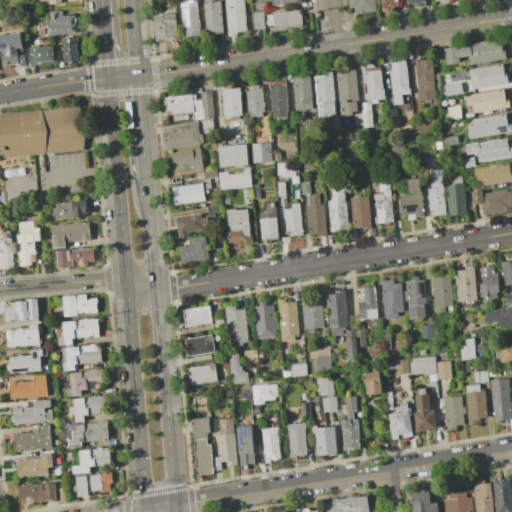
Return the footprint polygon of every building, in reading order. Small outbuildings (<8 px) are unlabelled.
[(228,37),(224,0),(243,0),(247,35),(228,37)] [(373,0),(375,11),(353,14),(352,7),(348,7),(346,0),(373,0)] [(395,0),(396,6),(386,7),(386,9),(381,9),(379,0),(395,0)] [(207,36),(202,4),(218,2),(223,33),(207,36)] [(253,31),(250,4),(265,2),(266,11),(262,11),(264,30),(253,31)] [(183,38),(180,7),(196,6),(200,36),(183,38)] [(46,26),(45,21),(49,20),(48,11),(60,10),(61,15),(74,14),(75,33),(47,36),(47,34),(43,35),(42,27),(46,26)] [(300,11),(301,26),(274,29),(274,25),(268,25),(266,14),(300,11)] [(174,14),(176,39),(154,40),(152,15),(174,14)] [(0,34),(17,32),(19,42),(13,43),(14,48),(20,47),(23,65),(15,67),(14,59),(1,61),(0,54),(0,34)] [(75,36),(77,61),(63,62),(61,37),(75,36)] [(455,47),(455,48),(465,46),(465,45),(498,40),(500,49),(502,48),(504,59),(468,64),(467,56),(457,57),(457,62),(445,64),(442,49),(455,47)] [(33,46),(33,47),(52,46),(53,62),(28,65),(27,46),(33,46)] [(431,59),(434,99),(418,100),(415,64),(413,64),(413,60),(431,59)] [(405,61),(407,94),(400,94),(401,104),(391,105),(388,62),(405,61)] [(501,63),(503,73),(505,72),(506,83),(471,89),(467,69),(501,63)] [(364,68),(364,66),(366,64),(368,64),(371,65),(373,67),(379,67),(381,89),(382,89),(383,98),(366,100),(364,68)] [(344,72),(344,70),(354,69),(357,101),(354,101),(355,111),(350,112),(350,115),(339,116),(335,73),(344,72)] [(321,75),(321,73),(330,72),(335,115),(318,117),(317,107),(315,107),(312,76),(321,75)] [(301,77),(301,75),(307,74),(311,109),(294,111),(290,78),(301,77)] [(281,82),(281,85),(284,85),(286,117),(271,118),(268,83),(281,82)] [(459,82),(461,93),(445,96),(443,85),(459,82)] [(257,85),(257,89),(261,88),(262,111),(260,111),(261,116),(246,117),(244,86),(257,85)] [(225,89),(225,86),(229,86),(230,89),(238,88),(240,115),(238,115),(238,119),(229,120),(229,116),(223,116),(221,89),(225,89)] [(469,96),(469,95),(502,89),(504,101),(506,100),(507,107),(472,112),(471,106),(464,107),(463,97),(469,96)] [(190,94),(190,96),(193,95),(194,101),(200,100),(199,92),(209,91),(212,117),(202,118),(202,119),(192,120),(191,112),(170,114),(170,111),(165,111),(163,97),(190,94)] [(369,102),(371,127),(361,128),(359,103),(369,102)] [(458,105),(460,118),(447,120),(445,107),(458,105)] [(4,159),(1,115),(81,108),(85,152),(44,155),(18,157),(4,159)] [(395,108),(396,120),(387,121),(386,109),(395,108)] [(472,125),(471,119),(504,114),(506,125),(509,125),(510,131),(468,138),(466,126),(472,125)] [(210,119),(212,132),(202,133),(200,120),(210,119)] [(173,130),(173,128),(184,127),(185,128),(187,128),(186,122),(196,121),(197,134),(200,133),(201,142),(199,142),(199,144),(167,148),(166,143),(167,143),(166,131),(173,130)] [(455,135),(457,144),(442,146),(441,138),(455,135)] [(505,138),(506,148),(511,147),(511,156),(476,162),(475,153),(465,154),(464,144),(505,138)] [(268,142),(270,161),(251,163),(249,144),(268,142)] [(244,144),(246,165),(222,167),(222,169),(219,169),(217,147),(244,144)] [(403,146),(404,158),(390,159),(389,147),(403,146)] [(170,162),(169,153),(198,149),(201,169),(172,173),(171,168),(168,168),(167,162),(170,162)] [(472,157),(473,166),(462,167),(461,159),(472,157)] [(507,163),(509,172),(511,171),(511,181),(479,186),(478,182),(475,183),(472,168),(507,163)] [(249,167),(250,187),(219,190),(218,172),(226,171),(226,174),(242,173),(241,168),(249,167)] [(215,169),(216,177),(203,179),(202,171),(215,169)] [(377,194),(376,184),(373,185),(373,181),(376,180),(376,173),(387,172),(391,222),(387,222),(387,225),(381,225),(381,223),(374,223),(372,195),(377,194)] [(427,189),(435,188),(434,173),(441,173),(444,214),(429,215),(427,189)] [(445,178),(451,178),(451,176),(455,176),(455,177),(460,177),(460,184),(462,184),(465,214),(448,215),(445,178)] [(399,203),(398,195),(412,194),(412,192),(406,192),(405,179),(417,178),(418,191),(420,191),(422,216),(414,217),(414,213),(406,213),(406,216),(400,217),(399,206),(397,206),(397,204),(399,203)] [(283,182),(284,195),(277,196),(275,182),(283,182)] [(308,182),(308,194),(300,194),(300,182),(308,182)] [(201,183),(203,200),(173,205),(170,187),(201,183)] [(331,201),(330,189),(343,188),(347,230),(329,231),(326,201),(331,201)] [(481,194),(505,190),(505,192),(511,190),(511,205),(507,206),(508,210),(481,214),(479,203),(472,204),(470,192),(480,191),(481,194)] [(307,204),(307,195),(318,194),(319,203),(322,203),(325,236),(316,236),(316,234),(307,235),(305,204),(307,204)] [(366,196),(369,228),(361,229),(361,227),(352,228),(349,198),(366,196)] [(56,207),(56,203),(85,201),(85,213),(83,213),(83,217),(52,219),(52,208),(56,207)] [(282,209),(290,208),(290,204),(298,203),(300,234),(288,235),(288,231),(284,231),(282,209)] [(206,206),(219,205),(219,211),(213,212),(213,217),(207,217),(206,206)] [(266,212),(266,207),(274,207),(276,238),(260,239),(258,213),(266,212)] [(234,209),(234,211),(246,209),(249,244),(237,245),(236,242),(229,242),(226,210),(234,209)] [(174,217),(199,213),(200,218),(205,217),(207,224),(202,225),(203,230),(197,231),(197,230),(185,232),(186,235),(177,237),(174,217)] [(18,234),(17,222),(34,221),(35,228),(38,228),(39,240),(33,240),(34,260),(30,261),(30,264),(27,264),(27,267),(21,267),(21,265),(18,265),(15,234),(18,234)] [(87,222),(89,240),(63,242),(64,247),(52,248),(50,226),(87,222)] [(192,244),(191,238),(203,236),(207,258),(180,263),(177,246),(192,244)] [(0,239),(2,239),(2,238),(9,238),(10,253),(11,253),(12,268),(0,268),(0,239)] [(78,266),(72,266),(66,266),(66,267),(56,268),(55,251),(77,250),(77,249),(81,248),(81,250),(84,249),(84,248),(86,248),(86,249),(91,249),(92,261),(85,262),(85,265),(84,267),(81,268),(78,266)] [(511,260),(511,284),(503,286),(500,262),(511,260)] [(481,283),(479,267),(495,265),(498,292),(496,292),(496,298),(486,299),(486,296),(479,296),(478,283),(481,283)] [(464,270),(464,267),(472,266),(475,300),(456,301),(453,271),(464,270)] [(441,276),(441,275),(448,274),(451,305),(443,306),(443,311),(434,312),(431,277),(441,276)] [(406,291),(405,282),(408,281),(408,277),(416,277),(417,281),(422,280),(425,306),(423,306),(424,318),(408,319),(407,300),(404,301),(403,291),(406,291)] [(379,281),(392,280),(392,284),(399,284),(402,311),(396,312),(396,316),(389,317),(389,319),(385,319),(384,313),(382,313),(379,281)] [(363,300),(361,288),(373,287),(376,317),(361,318),(361,320),(358,320),(356,301),(363,300)] [(335,294),(335,291),(343,290),(346,326),(343,326),(344,329),(341,330),(341,334),(330,335),(329,328),(328,328),(324,295),(335,294)] [(511,294),(511,302),(503,303),(503,294),(511,294)] [(84,295),(85,300),(88,299),(88,298),(95,297),(96,312),(75,314),(75,315),(63,316),(61,296),(84,295)] [(301,304),(300,299),(319,297),(322,327),(313,328),(313,332),(307,333),(307,328),(303,329),(301,307),(299,307),(299,304),(301,304)] [(9,307),(9,302),(24,301),(24,300),(35,299),(37,319),(3,321),(2,308),(9,307)] [(283,299),(283,303),(294,302),(297,336),(293,337),(294,340),(280,342),(276,300),(283,299)] [(258,306),(258,302),(264,302),(264,305),(272,305),(275,336),(256,338),(253,307),(258,306)] [(208,305),(210,322),(184,327),(181,310),(208,305)] [(233,306),(234,310),(244,309),(247,341),(241,342),(242,346),(234,347),(233,343),(228,343),(224,307),(233,306)] [(511,307),(511,326),(498,328),(497,321),(485,323),(483,311),(511,307)] [(62,336),(61,321),(96,318),(98,336),(71,338),(71,344),(57,345),(57,337),(62,336)] [(28,328),(28,324),(37,323),(38,345),(5,348),(4,330),(28,328)] [(430,324),(431,338),(420,339),(419,325),(430,324)] [(364,329),(365,344),(355,345),(354,330),(364,329)] [(354,330),(356,359),(347,360),(344,331),(354,330)] [(187,338),(187,337),(190,336),(190,338),(210,335),(210,337),(212,337),(213,341),(211,341),(213,351),(186,356),(184,339),(187,338)] [(472,338),(474,358),(459,359),(457,340),(472,338)] [(60,348),(88,346),(88,344),(99,344),(100,362),(73,364),(74,370),(62,371),(60,348)] [(495,352),(495,349),(499,349),(498,346),(511,344),(511,361),(494,363),(493,352),(495,352)] [(8,357),(29,356),(29,349),(44,349),(44,355),(39,355),(39,371),(24,371),(24,373),(8,374),(8,357)] [(256,349),(257,361),(243,363),(242,350),(256,349)] [(241,372),(246,372),(247,382),(231,384),(231,377),(233,377),(233,373),(229,373),(227,354),(237,353),(238,366),(240,366),(241,372)] [(329,355),(330,370),(314,372),(312,357),(329,355)] [(434,356),(435,372),(409,374),(408,359),(434,356)] [(406,359),(407,373),(392,375),(391,361),(406,359)] [(448,361),(450,378),(436,379),(435,362),(448,361)] [(305,362),(306,375),(290,377),(289,363),(305,362)] [(213,364),(216,381),(189,385),(186,368),(213,364)] [(498,368),(498,376),(488,377),(487,368),(498,368)] [(70,388),(68,373),(86,371),(86,370),(101,369),(102,388),(80,390),(81,395),(64,397),(63,388),(70,388)] [(486,371),(487,381),(473,382),(473,372),(486,371)] [(363,384),(362,374),(378,373),(380,393),(367,394),(366,384),(363,384)] [(10,386),(9,382),(33,381),(33,375),(45,374),(46,396),(9,399),(8,386),(10,386)] [(331,377),(333,394),(332,394),(332,396),(327,396),(327,395),(320,395),(320,392),(316,392),(315,379),(331,377)] [(507,378),(510,419),(492,420),(488,380),(507,378)] [(251,385),(275,384),(276,396),(274,396),(274,399),(263,400),(263,403),(252,404),(251,385)] [(477,384),(478,392),(483,391),(485,417),(478,418),(479,422),(467,423),(464,386),(477,384)] [(415,412),(414,396),(426,394),(428,411),(432,411),(434,428),(423,429),(423,431),(414,432),(412,413),(415,412)] [(102,396),(104,414),(98,415),(98,413),(82,415),(82,421),(74,421),(72,399),(102,396)] [(334,396),(336,411),(322,412),(321,398),(334,396)] [(340,420),(346,420),(344,397),(354,396),(355,410),(352,410),(353,419),(356,419),(358,443),(359,442),(359,445),(358,445),(358,448),(342,449),(340,420)] [(459,396),(460,407),(463,407),(464,414),(461,414),(462,424),(454,425),(454,429),(446,430),(445,426),(444,426),(441,398),(459,396)] [(13,412),(13,408),(35,407),(34,401),(50,400),(50,407),(43,407),(43,410),(51,409),(52,422),(13,425),(12,412),(13,412)] [(308,402),(309,415),(300,416),(299,402),(308,402)] [(393,412),(393,408),(406,406),(406,409),(408,408),(409,415),(408,415),(411,432),(409,432),(410,437),(391,440),(387,413),(393,412)] [(207,417),(208,432),(206,432),(206,438),(205,438),(193,439),(193,433),(191,433),(190,419),(207,417)] [(217,418),(218,431),(219,431),(218,419),(232,418),(235,464),(226,465),(226,461),(219,461),(220,470),(213,470),(212,457),(217,457),(216,435),(217,435),(217,431),(211,432),(210,419),(217,418)] [(72,440),(70,424),(95,422),(95,421),(105,420),(107,439),(80,441),(81,447),(67,448),(67,440),(72,440)] [(303,423),(306,455),(295,456),(296,457),(290,458),(287,424),(303,423)] [(37,432),(37,425),(49,424),(50,448),(14,451),(13,434),(37,432)] [(315,425),(315,427),(333,426),(335,454),(316,455),(314,434),(310,434),(309,426),(315,425)] [(235,427),(250,426),(253,463),(245,464),(246,469),(239,470),(239,464),(238,464),(235,427)] [(277,427),(280,460),(269,461),(269,462),(262,463),(260,429),(277,427)] [(205,438),(206,444),(210,444),(212,473),(209,473),(209,474),(203,475),(203,474),(196,474),(193,439),(205,438)] [(79,465),(78,451),(108,448),(109,464),(89,466),(89,472),(72,473),(72,466),(79,465)] [(15,459),(41,458),(41,451),(52,450),(53,462),(51,462),(51,467),(47,467),(47,475),(16,477),(15,459)] [(75,485),(75,476),(98,475),(98,474),(110,473),(111,483),(108,484),(109,492),(100,492),(100,490),(87,491),(87,496),(76,496),(76,491),(71,491),(71,486),(75,485)] [(507,479),(510,511),(493,511),(491,480),(507,479)] [(482,480),(482,483),(489,483),(490,511),(474,511),(472,481),(482,480)] [(54,482),(55,499),(25,502),(25,499),(19,500),(17,485),(54,482)] [(447,499),(446,486),(463,485),(464,498),(469,497),(470,511),(443,511),(442,500),(447,499)] [(64,487),(65,502),(58,502),(57,488),(64,487)] [(427,493),(428,503),(435,503),(436,511),(411,511),(409,494),(427,493)] [(330,502),(330,499),(335,498),(335,499),(352,497),(352,498),(365,496),(368,511),(324,511),(323,503),(330,502)]
